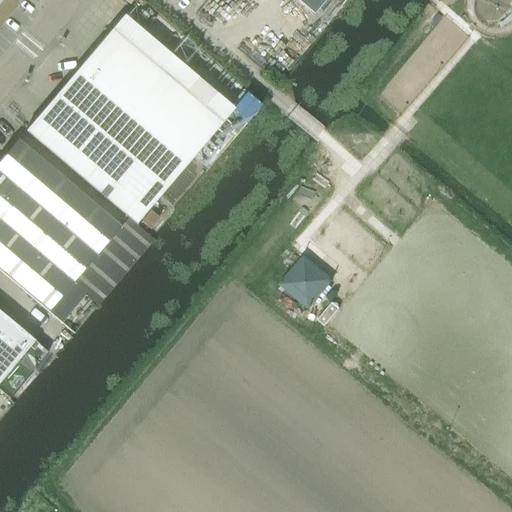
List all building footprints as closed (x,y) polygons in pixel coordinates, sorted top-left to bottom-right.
[(293,0),(311,15),(324,0),(293,0)] [(134,225),(161,193),(220,124),(110,30),(51,100),(24,131),(127,218),(134,225)] [(153,239),(134,225),(127,219),(119,228),(17,141),(0,160),(0,271),(48,312),(74,334),(153,239)] [(148,210),(139,222),(149,229),(158,217),(148,210)] [(303,255),(278,285),(307,309),(332,279),(303,255)] [(47,353),(33,341),(0,313),(0,391),(8,399),(47,353)]
